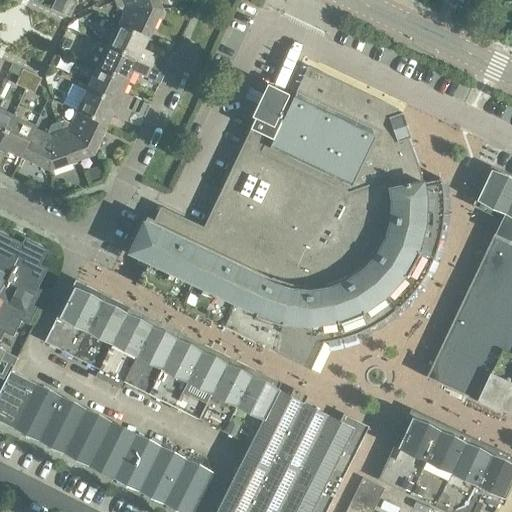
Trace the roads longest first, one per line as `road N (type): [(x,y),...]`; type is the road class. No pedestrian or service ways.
road 1 (residential): [(209,511),(229,474),(222,460),(29,361),(89,236)]
road 2 (residential): [(89,236),(129,180),(187,53)]
road 3 (tertiary): [(511,75),(353,0)]
